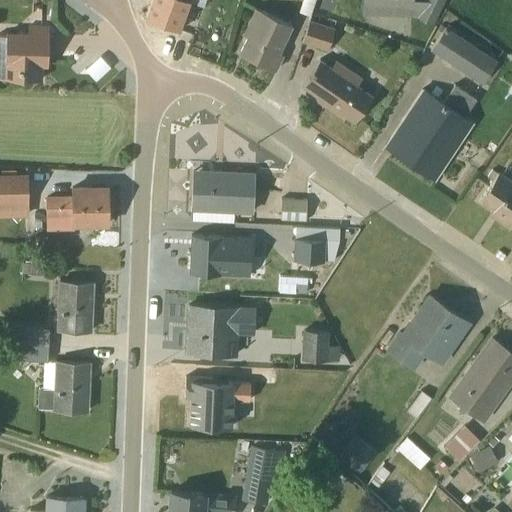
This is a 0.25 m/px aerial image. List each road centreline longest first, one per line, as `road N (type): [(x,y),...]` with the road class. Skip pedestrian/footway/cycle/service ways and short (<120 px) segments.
road 1 (unclassified): [(150,79),(129,511)]
road 2 (residential): [(150,79),(200,83),(238,102),(511,295)]
road 3 (track): [(0,435),(129,480)]
